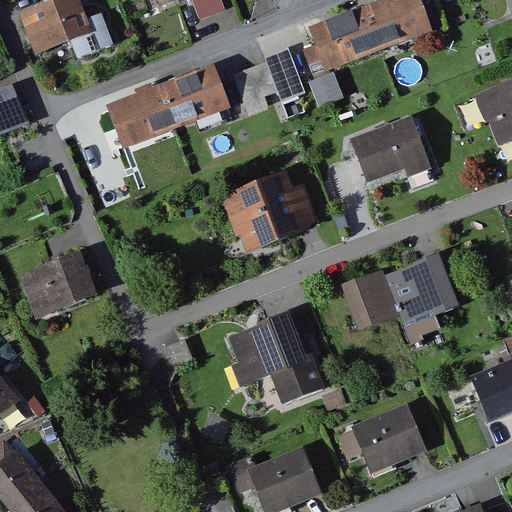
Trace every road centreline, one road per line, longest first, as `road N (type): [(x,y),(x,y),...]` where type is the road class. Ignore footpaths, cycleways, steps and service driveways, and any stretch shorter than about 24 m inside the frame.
road 1 (residential): [(511,192),(136,336)]
road 2 (residential): [(350,0),(42,122)]
road 3 (residential): [(136,336),(42,122)]
road 4 (residential): [(511,461),(383,511)]
